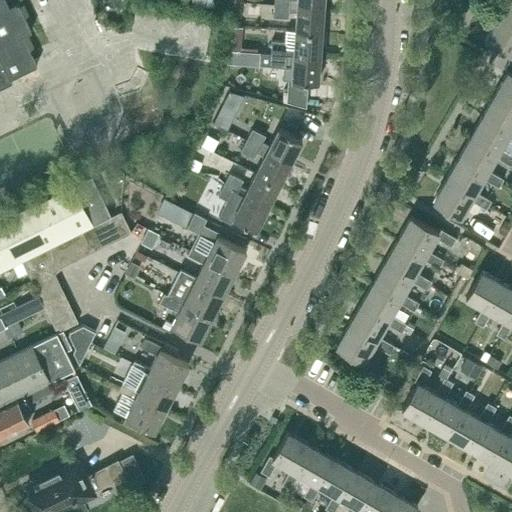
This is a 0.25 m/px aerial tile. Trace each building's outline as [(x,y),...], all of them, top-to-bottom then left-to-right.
[(0,0),(0,87),(11,82),(10,79),(37,66),(22,36),(31,31),(18,4),(9,8),(4,0),(0,0)] [(511,0),(507,0),(497,17),(511,25),(511,0)] [(274,3),(273,15),(288,17),(288,10),(296,11),(295,29),(321,31),(323,7),(297,5),(274,3)] [(511,25),(497,17),(485,39),(511,54),(511,25)] [(321,57),(322,32),(296,31),(295,49),(287,48),(287,43),(272,42),(271,54),(321,57)] [(229,38),(228,49),(240,50),(241,39),(229,38)] [(321,57),(271,54),(270,67),(286,68),(286,62),(294,62),(293,81),(319,83),(321,57)] [(511,72),(508,70),(495,92),(511,102),(511,72)] [(228,89),(213,121),(227,128),(244,94),(228,89)] [(511,102),(495,92),(483,114),(511,130),(511,128),(511,102)] [(498,152),(500,149),(508,135),(511,137),(511,128),(511,130),(483,114),(470,136),(498,152)] [(253,130),(247,141),(291,164),(302,141),(279,129),(270,145),(263,142),(266,137),(253,130)] [(207,134),(202,145),(212,150),(218,139),(207,134)] [(511,163),(511,155),(500,149),(498,152),(470,136),(458,157),(486,173),(487,171),(495,157),(511,166),(511,163)] [(256,173),(279,186),(291,164),(247,141),(241,152),(255,159),(257,154),(264,158),(256,173)] [(191,157),(187,165),(198,170),(201,162),(191,157)] [(474,195),(475,192),(483,179),(498,187),(503,179),(487,171),(486,173),(458,157),(446,179),(474,195)] [(268,207),(279,186),(256,173),(248,190),(241,186),(243,181),(230,174),(225,185),(268,207)] [(0,220),(0,271),(22,261),(94,226),(94,225),(112,216),(92,176),(74,184),(0,220)] [(474,195),(446,179),(433,201),(461,217),(471,200),(486,209),(490,201),(475,192),(474,195)] [(268,207),(225,185),(219,196),(232,203),(235,198),(242,202),(233,218),(256,230),(268,207)] [(198,232),(189,250),(191,251),(192,248),(207,256),(206,259),(235,273),(246,251),(218,236),(219,234),(203,227),(208,218),(194,212),(187,226),(198,232)] [(122,213),(111,218),(121,239),(132,234),(122,213)] [(426,253),(428,250),(436,237),(451,245),(455,237),(440,228),(438,231),(411,215),(398,237),(426,253)] [(111,244),(121,239),(111,218),(102,223),(111,244)] [(511,222),(506,219),(499,231),(505,235),(511,223),(511,222)] [(93,227),(103,248),(111,244),(102,223),(93,227)] [(83,232),(93,253),(103,248),(93,227),(83,232)] [(83,258),(93,253),(83,232),(73,237),(83,258)] [(63,242),(74,262),(83,258),(73,237),(63,242)] [(443,259),(428,250),(426,253),(398,237),(386,259),(414,275),(415,272),(423,258),(438,267),(443,259)] [(63,267),(74,262),(63,242),(53,247),(63,267)] [(56,276),(63,267),(53,247),(24,261),(36,286),(56,276)] [(223,295),(235,273),(206,259),(207,256),(192,248),(191,251),(189,250),(187,254),(189,255),(188,257),(203,264),(197,276),(195,280),(223,295)] [(137,250),(134,255),(144,260),(147,255),(137,250)] [(401,296),(403,293),(411,280),(426,289),(431,281),(415,272),(414,275),(386,259),(373,281),(401,296)] [(212,317),(223,295),(195,280),(197,276),(180,268),(169,291),(185,299),(184,303),(212,317)] [(491,311),(488,309),(503,282),(481,269),(465,296),(483,306),(474,321),(483,326),(491,311)] [(56,276),(36,286),(40,294),(60,285),(56,276)] [(389,318),(391,315),(399,302),(414,310),(418,302),(403,293),(401,296),(373,281),(361,302),(389,318)] [(511,323),(509,321),(511,315),(511,286),(503,282),(488,309),(491,311),(504,319),(496,333),(504,338),(511,323)] [(40,294),(40,295),(45,305),(65,295),(60,285),(40,294)] [(185,299),(169,291),(167,294),(164,292),(160,301),(180,311),(172,326),(201,340),(212,317),(184,303),(185,299)] [(40,295),(14,307),(21,320),(47,307),(45,305),(40,295)] [(50,314),(69,304),(65,295),(45,305),(47,307),(50,314)] [(406,324),(391,315),(389,318),(361,302),(349,324),(377,340),(379,336),(386,323),(401,332),(406,324)] [(74,314),(69,304),(50,314),(55,324),(74,314)] [(79,323),(74,314),(55,324),(59,333),(63,331),(79,323)] [(7,328),(0,330),(0,341),(12,336),(23,331),(22,330),(19,322),(7,328)] [(377,340),(349,324),(336,346),(364,362),(374,344),(390,352),(394,345),(379,336),(377,340)] [(71,333),(69,336),(76,349),(74,353),(80,366),(96,333),(84,326),(71,333)] [(71,347),(63,331),(59,333),(0,361),(0,405),(49,382),(75,369),(65,350),(71,347)] [(109,336),(104,346),(115,352),(120,341),(109,336)] [(148,372),(177,387),(188,365),(160,351),(162,348),(146,340),(142,348),(157,355),(150,369),(148,372)] [(502,360),(491,353),(486,361),(497,367),(502,360)] [(477,378),(484,365),(466,356),(459,368),(477,378)] [(148,372),(150,369),(135,361),(124,383),(138,391),(137,394),(165,408),(177,387),(148,372)] [(434,387),(438,389),(445,377),(446,378),(453,367),(445,363),(438,374),(441,376),(434,387)] [(439,394),(436,392),(422,385),(431,369),(423,365),(414,380),(417,382),(402,409),(424,421),(439,394)] [(76,373),(64,379),(79,409),(91,403),(76,373)] [(453,382),(446,378),(445,377),(438,389),(436,392),(439,394),(424,421),(445,434),(461,406),(457,404),(444,397),(453,382)] [(53,390),(49,382),(0,406),(0,437),(29,424),(22,409),(30,405),(29,403),(53,390)] [(138,391),(124,383),(119,392),(122,394),(113,410),(125,417),(123,422),(136,430),(139,424),(153,431),(165,408),(137,394),(138,391)] [(483,418),(479,417),(466,409),(474,394),(466,389),(457,404),(461,406),(445,434),(467,446),(483,418)] [(487,402),(479,417),(483,418),(467,446),(488,458),(504,431),(501,429),(487,421),(495,407),(487,402)] [(54,408),(32,419),(37,430),(60,419),(54,408)] [(511,416),(509,415),(501,429),(504,431),(488,458),(510,471),(511,466),(511,435),(509,433),(511,427),(511,416)] [(294,471),(310,444),(288,431),(273,457),(270,455),(261,471),(269,475),(277,461),(291,469),(294,471)] [(316,483),(331,456),(310,444),(294,471),(291,469),(282,483),(291,488),(299,474),(312,481),(316,483)] [(337,496),(353,468),(331,456),(316,483),(312,481),(304,495),(312,500),(320,486),(334,494),(337,496)] [(32,497),(29,498),(35,509),(37,508),(39,511),(60,501),(63,506),(114,480),(119,489),(130,483),(118,459),(107,465),(107,466),(86,477),(78,461),(41,480),(44,485),(30,492),(32,497)] [(359,508),(374,480),(353,468),(337,496),(334,494),(325,508),(328,510),(326,511),(333,511),(342,498),(355,506),(359,508)] [(255,471),(249,482),(260,488),(266,477),(255,471)] [(384,511),(396,493),(374,480),(359,508),(355,506),(351,511),(362,511),(363,510),(366,511),(384,511)] [(384,511),(414,511),(418,505),(396,493),(384,511)] [(308,511),(314,502),(308,498),(300,511),(308,511)]
